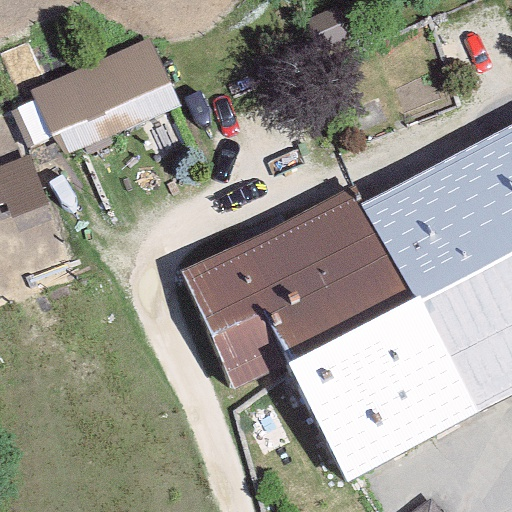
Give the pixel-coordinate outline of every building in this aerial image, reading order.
[(161,50),(42,107),(75,175),(153,138),(168,169),(208,149),(161,50)] [(511,146),(382,209),(436,334),(468,319),(511,293),(511,146)] [(382,209),(203,287),(257,410),(342,380),(436,334),(382,209)] [(511,293),(468,319),(511,419),(511,293)] [(511,430),(511,419),(468,319),(436,334),(342,380),(385,493),(511,430)]
